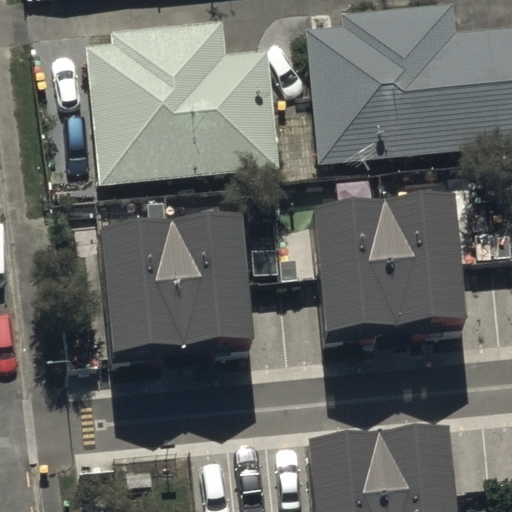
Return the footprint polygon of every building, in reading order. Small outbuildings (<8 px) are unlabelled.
[(511,43),(455,49),(453,20),(343,31),(344,44),(307,47),(320,181),(511,163),(511,43)] [(268,67),(226,71),(223,38),(111,50),(112,61),(86,64),(100,203),(280,185),(268,67)] [(456,233),(317,248),(331,375),(469,360),(456,233)] [(245,255),(105,268),(117,394),(257,381),(245,255)] [(454,511),(450,467),(311,480),(313,511),(454,511)]
